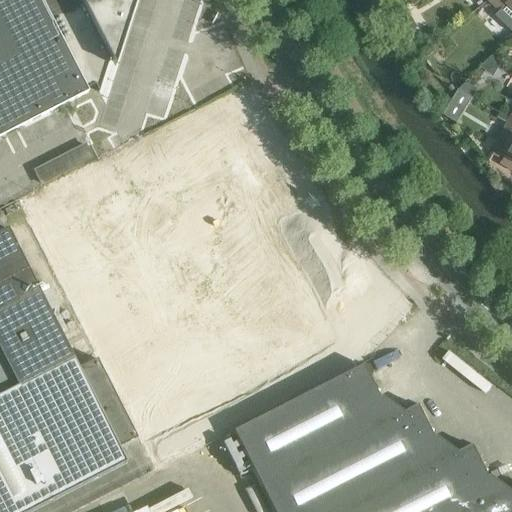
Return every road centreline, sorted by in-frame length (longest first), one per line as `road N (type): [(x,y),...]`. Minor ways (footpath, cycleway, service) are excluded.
road 1 (tertiary): [(511,330),(376,194),(298,73),(266,0)]
road 2 (unknown): [(0,175),(124,108),(169,0)]
road 3 (unknown): [(248,511),(220,466),(202,460),(90,511)]
